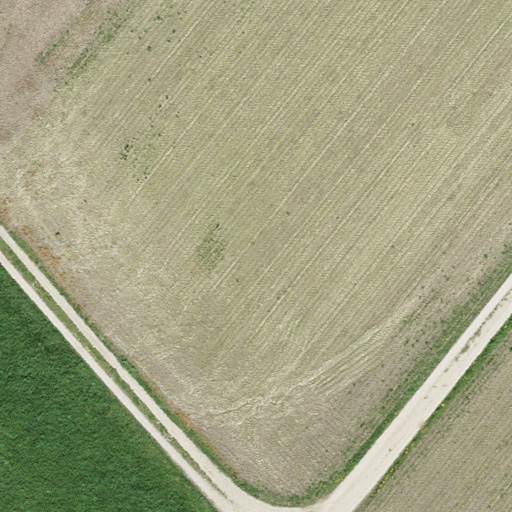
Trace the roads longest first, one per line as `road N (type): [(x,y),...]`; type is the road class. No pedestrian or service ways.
road 1 (track): [(0,237),(253,511)]
road 2 (track): [(511,294),(337,511)]
